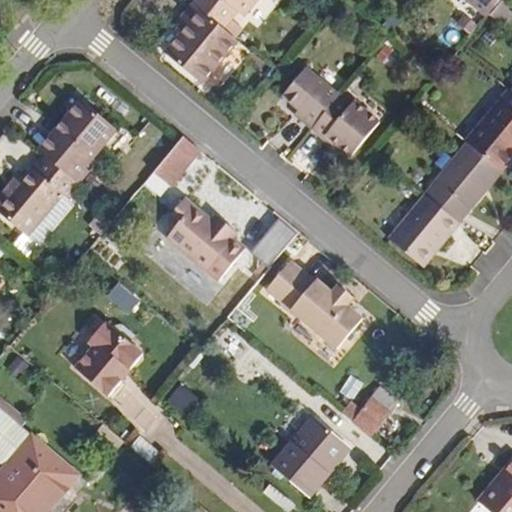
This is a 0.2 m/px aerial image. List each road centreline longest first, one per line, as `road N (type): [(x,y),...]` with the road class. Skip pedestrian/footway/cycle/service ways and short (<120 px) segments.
road 1 (residential): [(68,17),(456,339)]
road 2 (residential): [(379,511),(481,388)]
